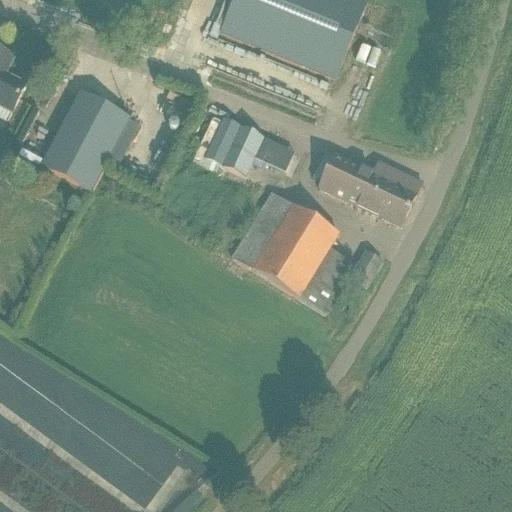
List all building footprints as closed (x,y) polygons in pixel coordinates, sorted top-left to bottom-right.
[(335,82),(368,3),(360,0),(234,0),(220,35),(335,82)] [(0,108),(12,115),(17,105),(26,88),(0,73),(0,71),(7,59),(0,55),(0,108)] [(90,198),(120,142),(130,124),(79,97),(70,115),(40,171),(90,198)] [(222,123),(203,162),(221,171),(243,181),(262,141),(239,130),(222,123)] [(334,160),(318,193),(399,231),(421,187),(395,175),(390,186),(334,160)] [(271,197),(232,262),(269,284),(297,302),(326,320),(349,282),(359,288),(366,292),(382,265),(365,254),(356,269),(329,253),(338,238),(271,197)]
